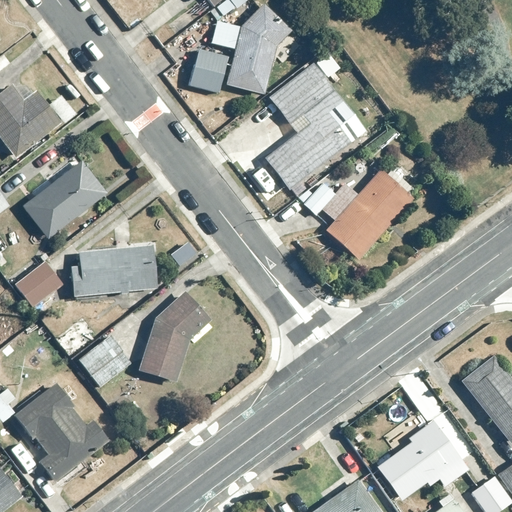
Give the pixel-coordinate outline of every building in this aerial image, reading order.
[(241,27),(227,84),(265,93),(276,45),(292,29),(265,2),(241,27)] [(312,123),(267,158),(290,188),(351,141),(329,112),(345,100),(315,61),(268,96),(289,124),(304,113),(312,123)] [(11,84),(0,92),(0,139),(15,159),(62,123),(37,90),(23,100),(11,84)] [(83,160),(23,206),(49,240),(109,193),(83,160)] [(334,221),(326,230),(359,260),(414,198),(382,169),(359,195),(345,183),(321,210),(334,221)] [(283,198),(270,182),(258,191),(271,207),(283,198)] [(80,266),(71,267),(74,298),(159,289),(154,244),(79,252),(80,266)] [(62,286),(44,263),(15,286),(33,308),(62,286)] [(156,317),(139,370),(177,382),(190,339),(212,320),(186,291),(156,317)] [(76,358),(99,389),(130,365),(107,334),(91,347),(76,358)] [(511,377),(494,355),(461,380),(511,445),(511,377)] [(127,377),(99,401),(114,418),(142,393),(127,377)] [(56,382),(13,415),(33,440),(35,438),(48,454),(39,461),(56,482),(108,440),(94,422),(87,427),(72,408),(75,405),(56,382)] [(0,385),(0,384),(0,420),(1,422),(19,409),(0,385)] [(469,469),(433,419),(407,438),(410,442),(377,465),(403,501),(428,482),(430,486),(440,480),(445,487),(469,469)] [(511,459),(495,471),(511,494),(511,459)] [(0,511),(2,511),(23,496),(0,467),(0,511)] [(494,511),(510,500),(491,474),(463,494),(476,511),(494,511)] [(382,511),(360,479),(311,511),(382,511)] [(460,511),(445,490),(432,500),(436,505),(425,511),(460,511)]
